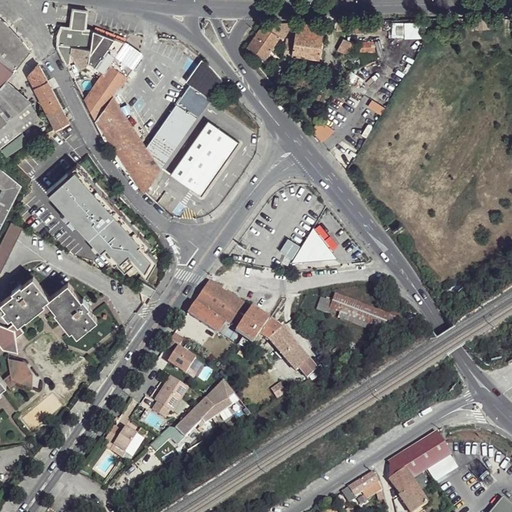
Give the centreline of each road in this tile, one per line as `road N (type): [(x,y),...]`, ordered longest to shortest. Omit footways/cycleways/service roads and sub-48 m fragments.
road 1 (residential): [(205,255),(137,198),(99,148),(19,0)]
road 2 (secondary): [(205,255),(21,511)]
road 3 (secondary): [(483,388),(384,247),(293,140)]
road 4 (secondary): [(511,4),(258,8)]
road 5 (tertiary): [(483,388),(289,511)]
road 6 (unknown): [(409,283),(261,281),(205,255)]
road 7 (secondary): [(293,140),(205,255)]
